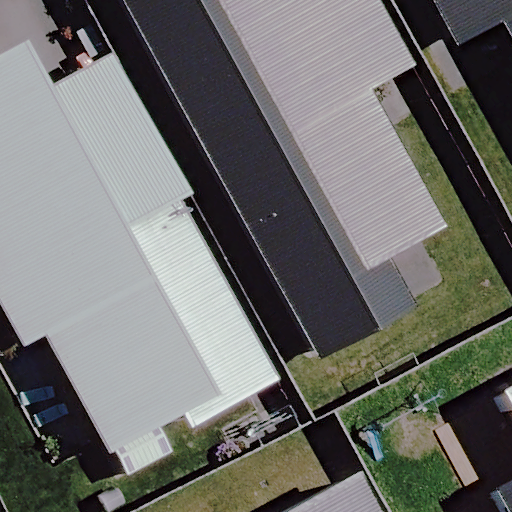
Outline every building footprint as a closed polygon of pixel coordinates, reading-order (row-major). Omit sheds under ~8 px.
[(115,0),(304,351),(397,302),(369,249),(425,220),(351,81),(395,58),(363,0),(115,0)] [(511,0),(421,0),(440,35),(487,10),(511,57),(511,0)] [(8,41),(0,45),(0,317),(11,337),(32,326),(96,444),(168,405),(177,421),(263,375),(164,191),(171,187),(98,53),(33,87),(8,41)] [(511,511),(511,376),(492,387),(511,424),(511,468),(485,483),(500,511),(511,511)] [(365,511),(341,467),(256,511),(365,511)]
